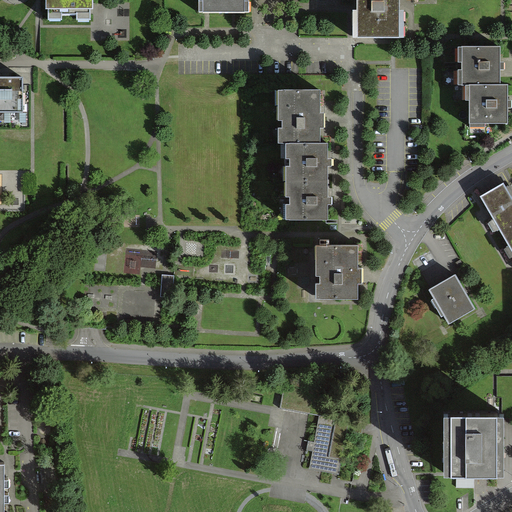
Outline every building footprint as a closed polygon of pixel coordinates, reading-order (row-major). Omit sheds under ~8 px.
[(94,0),(49,0),(50,17),(95,15),(94,0)] [(200,0),(201,9),(251,9),(250,0),(200,0)] [(346,16),(346,43),(396,43),(396,17),(393,17),(393,11),(392,0),(346,0),(350,0),(350,16),(346,16)] [(463,88),(498,87),(497,72),(501,72),(501,69),(500,65),(498,65),(497,49),(456,50),(456,65),(459,65),(459,72),(457,72),(457,88),(463,88)] [(0,108),(27,108),(27,77),(0,77),(0,108)] [(279,139),(287,139),(321,139),(321,123),(325,123),(325,108),(322,108),(322,84),(279,84),(279,139)] [(466,103),(466,130),(482,130),(481,126),(505,126),(505,111),(507,111),(507,107),(507,103),(505,103),(505,87),(498,87),(463,88),(463,103),(466,103)] [(287,178),(329,177),(329,162),(332,162),(332,153),(329,153),(329,139),(321,139),(287,139),(287,178)] [(329,177),(287,178),(287,217),(329,217),(329,201),(333,201),(333,194),(329,194),(329,177)] [(495,217),(506,235),(511,230),(511,185),(510,183),(506,186),(504,181),(481,195),(495,217)] [(317,282),(317,297),(360,297),(360,281),(364,281),(364,273),(364,266),(360,266),(360,242),(317,243),(318,274),(321,274),(321,282),(317,282)] [(174,273),(162,272),(160,295),(172,296),(174,273)] [(435,297),(432,299),(441,316),(444,314),(449,322),(476,307),(467,291),(456,272),(429,287),(435,297)] [(270,409),(306,418),(313,388),(277,379),(270,409)] [(492,413),(437,413),(437,475),(492,475),(492,413)] [(307,451),(313,452),(309,471),(339,476),(348,421),(319,416),(315,442),(309,441),(307,451)]
